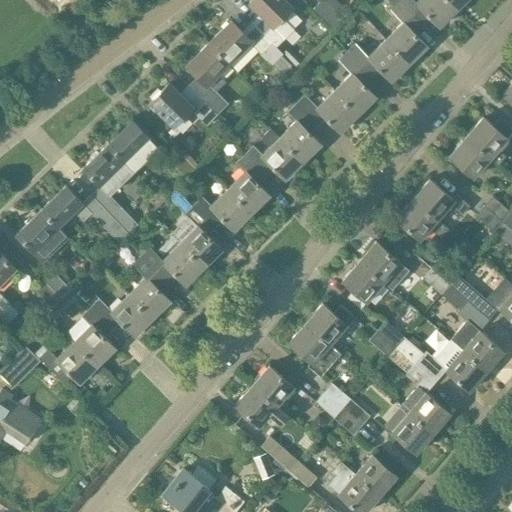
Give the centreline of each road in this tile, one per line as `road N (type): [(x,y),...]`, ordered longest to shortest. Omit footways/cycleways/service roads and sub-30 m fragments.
road 1 (residential): [(102,496),(511,28)]
road 2 (residential): [(0,139),(186,0)]
